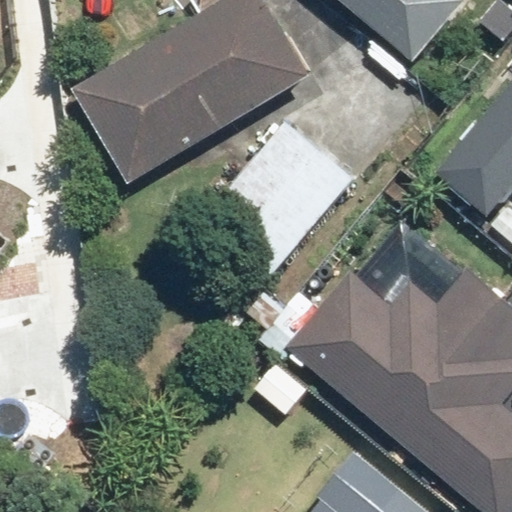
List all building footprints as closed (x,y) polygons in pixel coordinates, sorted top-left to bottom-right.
[(223,0),(64,92),(117,183),(304,76),(259,0),(223,0)] [(324,0),(401,69),(464,0),(324,0)] [(511,245),(511,87),(434,182),(511,245)] [(206,220),(274,275),(351,181),(283,126),(206,220)] [(352,273),(288,353),(487,511),(502,511),(511,500),(511,405),(508,402),(511,396),(511,306),(465,269),(434,308),(404,283),(388,302),(352,273)] [(0,396),(0,441),(5,446),(27,420),(0,396)] [(355,455),(322,497),(340,511),(426,511),(427,511),(355,455)]
